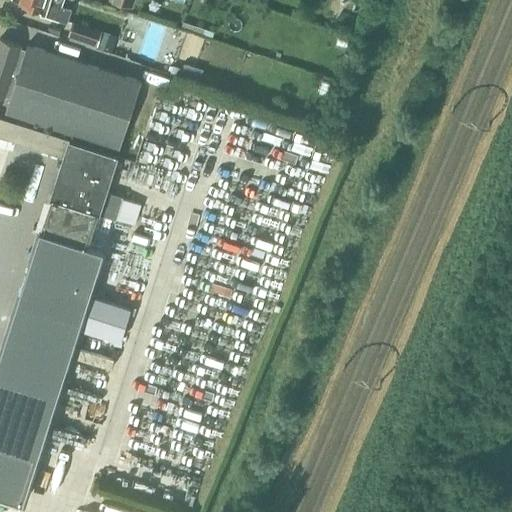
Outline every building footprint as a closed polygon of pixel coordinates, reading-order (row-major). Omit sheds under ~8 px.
[(15,0),(46,11),(45,15),(68,23),(73,8),(51,1),(51,0),(15,0)] [(97,45),(99,46),(98,47),(113,52),(118,35),(108,32),(74,21),(69,34),(65,32),(63,37),(96,48),(97,45)] [(0,96),(10,101),(28,47),(2,38),(0,43),(0,96)] [(10,101),(6,112),(120,148),(142,81),(29,44),(28,47),(10,101)] [(180,79),(191,83),(194,72),(183,69),(180,79)] [(119,156),(0,117),(0,135),(66,157),(28,272),(0,358),(0,445),(22,453),(119,156)]
